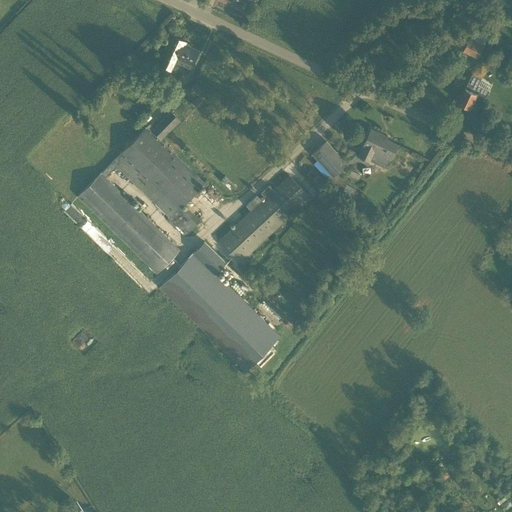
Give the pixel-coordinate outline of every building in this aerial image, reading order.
[(191,65),(198,51),(188,46),(188,47),(185,46),(185,45),(184,44),(185,42),(171,35),(158,63),(172,70),(174,65),(188,71),(191,65)] [(463,51),(478,58),(484,44),(470,37),(463,51)] [(469,107),(471,108),(473,104),(481,108),(490,90),(478,85),(482,78),(472,73),(468,83),(469,85),(468,87),(466,88),(465,87),(458,102),(464,105),(464,106),(469,109),(469,107)] [(78,196),(156,273),(179,249),(106,177),(117,165),(169,216),(193,240),(201,232),(207,239),(204,242),(223,264),(284,322),(315,290),(225,203),(229,199),(164,136),(179,120),(170,111),(151,130),(146,126),(112,161),(78,196)] [(362,146),(357,156),(368,162),(369,161),(374,151),(390,159),(397,144),(380,136),(381,134),(370,128),(362,146)] [(325,141),(312,153),(333,176),(346,163),(345,162),(325,141)] [(245,216),(266,237),(309,196),(289,175),(273,190),(268,185),(260,192),(265,197),(245,216)] [(204,242),(204,241),(159,287),(245,371),(279,335),(215,272),(223,264),(204,242)] [(76,501),(62,511),(61,511),(82,511),(84,511),(78,503),(76,501)]
